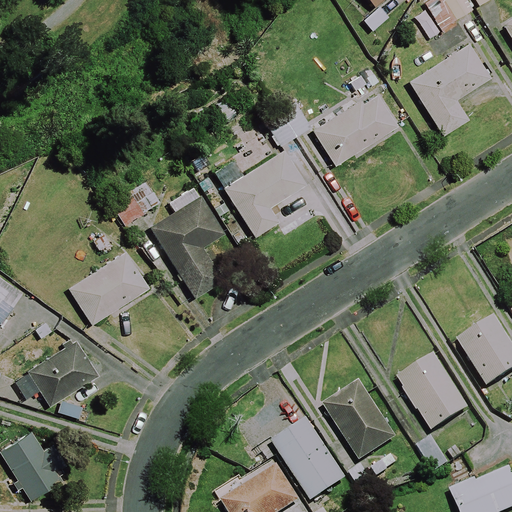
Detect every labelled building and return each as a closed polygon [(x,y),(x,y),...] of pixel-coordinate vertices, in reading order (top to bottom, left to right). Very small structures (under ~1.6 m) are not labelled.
[(383,0),(362,0),(372,10),(383,0)] [(470,13),(462,0),(439,0),(452,23),(470,13)] [(489,0),(470,0),(476,8),(489,0)] [(385,21),(376,9),(359,22),(369,34),(385,21)] [(511,18),(499,27),(511,47),(511,18)] [(486,81),(465,47),(405,85),(439,139),(464,123),(452,103),(486,81)] [(331,169),(393,130),(370,95),(309,134),(331,169)] [(307,130),(291,106),(261,126),(277,150),(307,130)] [(302,189),(280,154),(251,172),(242,158),(212,177),(251,241),(276,226),(266,210),(302,189)] [(220,237),(191,189),(165,205),(172,215),(148,230),(190,300),(218,283),(197,250),(220,237)] [(142,190),(110,208),(121,229),(154,210),(142,190)] [(145,292),(122,255),(66,290),(89,327),(145,292)] [(0,326),(20,296),(0,281),(0,326)] [(511,370),(511,350),(492,318),(454,342),(483,389),(511,370)] [(95,378),(72,343),(24,374),(47,409),(95,378)] [(465,410),(431,357),(394,380),(428,434),(465,410)] [(394,439),(357,383),(320,408),(357,464),(394,439)] [(341,481),(302,422),(268,443),(307,503),(341,481)] [(28,435),(0,452),(0,459),(13,480),(4,485),(15,503),(24,498),(27,503),(48,490),(58,483),(51,472),(61,465),(49,447),(39,453),(28,435)] [(447,465),(428,438),(413,448),(432,475),(447,465)] [(394,465),(387,456),(368,469),(374,479),(394,465)] [(368,480),(358,466),(344,475),(354,490),(368,480)] [(281,511),(296,503),(275,467),(247,483),(241,473),(211,491),(224,511),(281,511)] [(504,511),(511,509),(511,480),(507,468),(447,492),(454,511),(504,511)]
